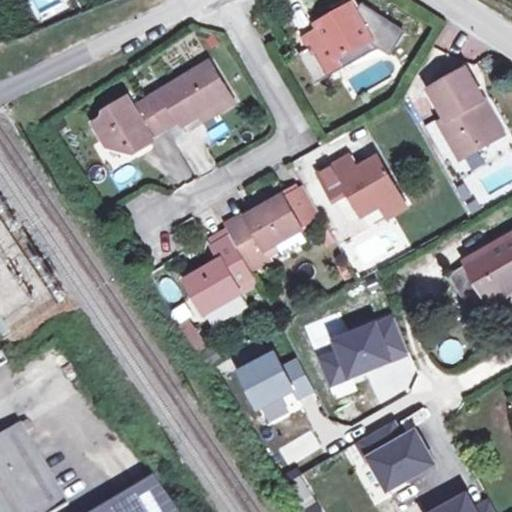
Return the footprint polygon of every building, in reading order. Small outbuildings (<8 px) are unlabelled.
[(350,5),(316,24),(320,29),(306,38),(311,47),(298,54),(316,84),(329,77),(327,73),(341,63),(337,57),(369,39),(389,50),(392,43),(396,45),(404,32),(391,24),(393,22),(361,2),(355,12),(350,5)] [(274,27),(262,34),(269,46),(281,39),(274,27)] [(211,66),(150,99),(166,128),(176,121),(180,126),(198,116),(229,99),(211,66)] [(484,100),(467,69),(431,91),(448,120),(440,124),(438,120),(425,128),(448,169),(497,140),(477,105),(484,100)] [(166,128),(150,99),(132,108),(126,98),(102,111),(101,118),(92,124),(105,147),(131,153),(151,142),(148,137),(166,128)] [(229,99),(198,116),(203,123),(233,106),(229,99)] [(505,136),(484,100),(477,105),(497,140),(505,136)] [(349,157),(344,160),(351,173),(357,169),(349,157)] [(344,160),(319,174),(334,199),(347,192),(359,213),(376,202),(394,191),(376,158),(357,169),(351,173),(344,160)] [(304,186),(227,229),(232,238),(248,267),(268,257),(264,250),(271,246),(322,218),(304,186)] [(383,215),(401,204),(394,191),(376,202),(383,215)] [(511,237),(469,262),(491,301),(511,289),(511,237)] [(248,267),(232,238),(212,249),(220,263),(185,283),(203,314),(204,313),(238,295),(239,294),(235,287),(253,277),(252,275),(248,267)] [(274,253),(271,246),(264,250),(268,257),(274,253)] [(271,264),(268,257),(248,267),(252,275),(271,264)] [(491,301),(469,262),(450,272),(473,311),(491,301)] [(238,295),(204,313),(211,327),(245,308),(238,295)] [(396,317),(337,341),(342,352),(324,359),(334,384),(410,353),(396,317)] [(190,319),(179,326),(198,354),(209,346),(190,319)] [(277,352),(241,371),(260,408),(296,390),(300,398),(316,389),(300,360),(285,367),(277,352)] [(0,511),(54,511),(68,504),(27,433),(34,428),(28,419),(0,434),(0,511)] [(395,422),(360,442),(370,460),(373,459),(390,489),(436,464),(418,432),(405,439),(395,422)] [(108,478),(131,470),(116,426),(103,431),(107,442),(96,445),(108,478)] [(172,511),(148,477),(88,511),(172,511)] [(476,508),(468,494),(438,511),(497,511),(491,500),(476,508)]
